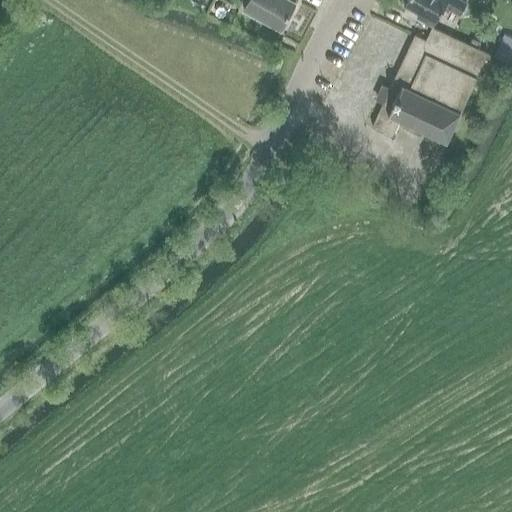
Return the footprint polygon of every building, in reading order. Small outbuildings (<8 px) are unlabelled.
[(280,30),(295,3),(288,0),(248,0),(243,10),(280,30)] [(405,0),(403,4),(418,12),(417,14),(434,24),(444,6),(459,15),(466,3),(461,0),(405,0)] [(447,50),(453,37),(431,27),(425,39),(425,40),(447,50)] [(460,111),(487,53),(453,37),(447,50),(425,40),(425,39),(414,34),(389,90),(382,87),(377,97),(384,100),(372,126),(392,135),(399,119),(446,141),(460,111)] [(511,37),(503,34),(494,56),(504,60),(511,42),(511,37)]
